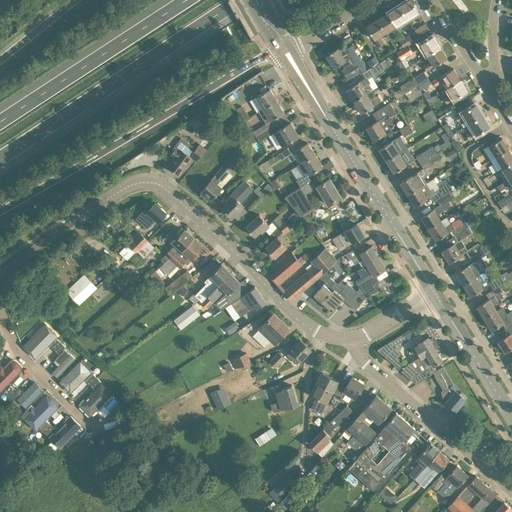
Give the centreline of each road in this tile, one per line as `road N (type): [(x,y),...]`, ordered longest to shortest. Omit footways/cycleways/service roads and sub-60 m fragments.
road 1 (tertiary): [(0,272),(116,192),(147,181),(162,185),(323,336)]
road 2 (motorway): [(0,211),(285,48)]
road 3 (tertiary): [(435,294),(285,48)]
road 4 (motorway): [(0,158),(239,0)]
road 5 (motorway): [(187,0),(0,121)]
road 6 (residential): [(511,491),(365,364),(356,339)]
road 7 (tertiary): [(511,418),(435,294)]
road 8 (residential): [(323,336),(305,380),(301,477)]
